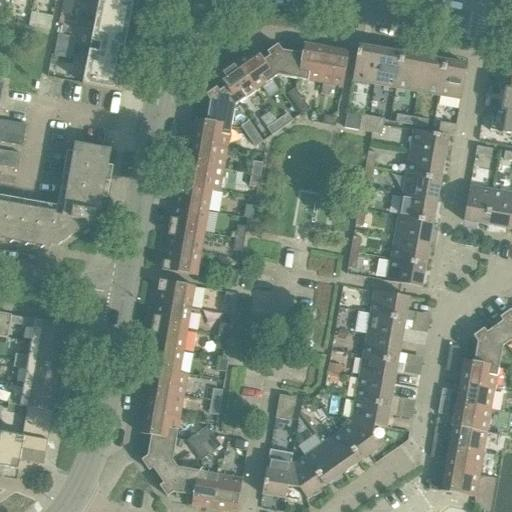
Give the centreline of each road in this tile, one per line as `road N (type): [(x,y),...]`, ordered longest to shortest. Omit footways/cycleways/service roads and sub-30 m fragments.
road 1 (tertiary): [(119,302),(161,70),(181,29),(211,3)]
road 2 (residential): [(334,511),(416,447),(439,327),(511,278)]
road 3 (residential): [(253,511),(299,246)]
road 4 (tertiary): [(511,34),(312,0)]
road 5 (tertiary): [(74,495),(92,462),(119,302)]
road 6 (tertiary): [(119,302),(0,279)]
